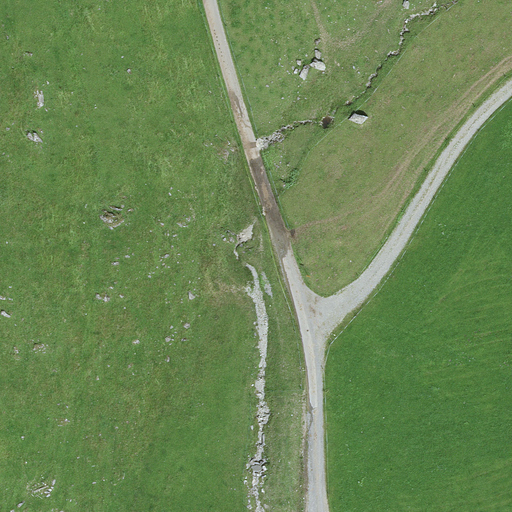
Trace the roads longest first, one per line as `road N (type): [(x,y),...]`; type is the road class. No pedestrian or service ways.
road 1 (track): [(216,0),(224,57),(308,316),(339,305),(370,278),(468,121),(511,86)]
road 2 (track): [(308,316),(316,511)]
